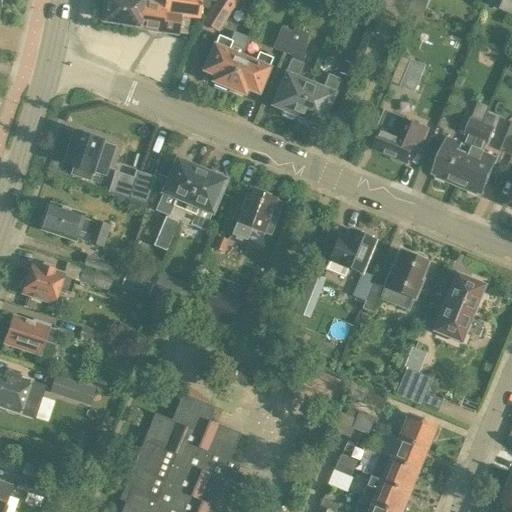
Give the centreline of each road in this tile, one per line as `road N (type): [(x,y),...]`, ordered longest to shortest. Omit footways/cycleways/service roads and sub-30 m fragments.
road 1 (residential): [(511,253),(47,61)]
road 2 (tertiary): [(0,214),(47,61)]
road 3 (residential): [(452,511),(511,373)]
